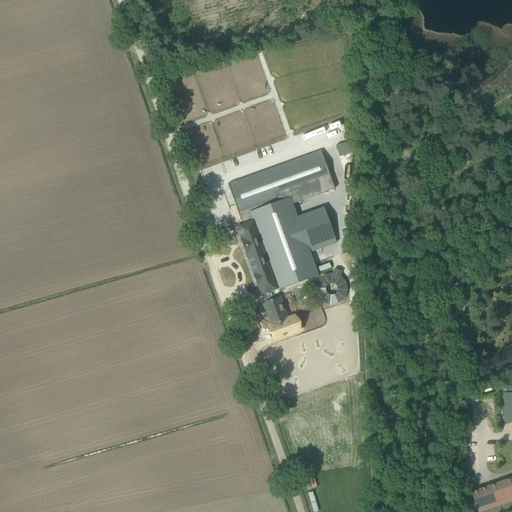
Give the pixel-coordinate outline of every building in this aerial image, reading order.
[(229,188),(228,188),(239,217),(239,216),(242,215),(245,224),(243,225),(236,228),(240,240),(246,257),(253,275),(257,287),(257,286),(260,296),(261,296),(262,295),(277,290),(318,276),(310,253),(309,250),(307,242),(331,234),(332,233),(323,208),(297,217),(292,205),(334,189),(321,154),(321,155),(229,188)] [(324,291),(313,295),(319,311),(330,307),(324,291)] [(287,320),(279,298),(263,303),(271,326),(287,320)] [(511,393),(503,393),(503,423),(511,423),(511,393)] [(476,511),(481,511),(511,501),(511,477),(470,493),(476,511)]
